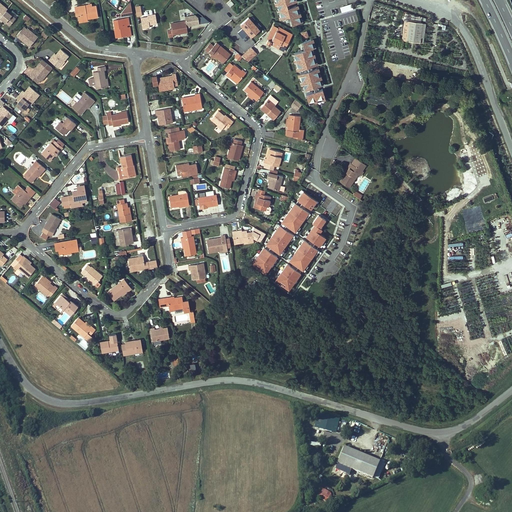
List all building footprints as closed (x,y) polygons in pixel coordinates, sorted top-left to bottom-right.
[(277,9),(289,5),(287,2),(286,0),(279,0),(275,2),(277,9)] [(133,14),(130,1),(121,12),(121,16),(133,14)] [(342,12),(353,8),(352,2),(340,6),(342,12)] [(301,11),(299,3),(289,5),(277,9),(280,17),(301,11)] [(78,15),(78,20),(87,18),(98,16),(96,5),(88,7),(86,7),(85,5),(74,7),(76,15),(78,15)] [(3,20),(10,25),(16,18),(6,10),(0,17),(0,19),(2,21),(3,20)] [(303,19),(301,11),(290,13),(293,22),(303,19)] [(195,13),(185,15),(188,27),(200,24),(198,16),(195,13)] [(141,17),(142,28),(150,27),(149,24),(157,23),(155,14),(147,15),(148,16),(141,17)] [(260,28),(249,15),(240,23),(251,36),(260,28)] [(126,27),(125,25),(127,25),(129,24),(128,17),(114,20),(115,28),(116,28),(118,36),(127,35),(127,36),(131,35),(130,27),(127,27),(126,27)] [(168,30),(169,36),(173,36),(173,34),(187,31),(186,20),(170,23),(172,29),(168,30)] [(401,27),(403,27),(408,28),(407,41),(419,42),(422,22),(404,20),(404,24),(402,23),(401,27)] [(278,26),(273,25),(267,37),(268,38),(267,41),(270,43),(271,42),(280,47),(280,48),(284,50),(293,33),(279,26),(278,26)] [(24,41),(30,46),(38,37),(27,28),(27,29),(24,32),(21,29),(16,35),(20,38),(21,36),(25,40),(24,41)] [(242,28),(238,32),(243,38),(248,34),(242,28)] [(316,45),(314,36),(303,39),(305,48),(313,46),(316,45)] [(211,54),(212,53),(218,57),(224,62),(230,54),(216,42),(214,45),(209,51),(208,52),(211,54)] [(205,49),(209,51),(214,45),(211,43),(205,49)] [(257,52),(251,46),(242,54),(249,61),(257,52)] [(294,61),(316,54),(313,46),(292,52),(294,61)] [(439,47),(435,46),(434,50),(431,49),(429,57),(433,58),(434,54),(438,55),(439,47)] [(49,60),(58,68),(69,55),(61,49),(56,54),(53,58),(52,57),(49,60)] [(297,69),(319,62),(316,54),(294,61),(297,69)] [(29,75),(35,80),(37,77),(40,80),(41,80),(52,66),(42,58),(35,68),(37,69),(33,73),(32,72),(29,75)] [(224,69),(228,72),(233,65),(230,62),(224,69)] [(234,64),(233,65),(228,72),(226,74),(230,77),(231,76),(238,82),(245,74),(241,70),(234,64)] [(93,71),(94,77),(96,84),(96,88),(107,86),(105,78),(104,70),(106,70),(105,65),(98,67),(98,71),(93,71)] [(74,76),(79,69),(76,66),(70,73),(74,76)] [(322,75),(319,66),(298,72),(300,81),(322,75)] [(157,78),(157,75),(151,76),(153,85),(158,84),(159,90),(170,88),(170,87),(174,86),(174,82),(177,81),(176,73),(172,73),(172,75),(157,78)] [(302,89),(324,83),(322,75),(300,81),(302,89)] [(264,92),(251,81),(244,89),(248,93),(247,94),(252,98),(253,97),(257,100),(264,92)] [(39,94),(30,86),(25,92),(24,93),(22,92),(19,95),(29,103),(31,100),(33,102),(39,94)] [(327,99),(323,86),(314,89),(317,101),(327,99)] [(317,101),(314,89),(306,91),(310,103),(317,101)] [(94,100),(85,92),(72,107),(81,114),(86,107),(91,102),(92,103),(94,100)] [(184,111),(188,110),(188,108),(192,107),(192,109),(202,107),(200,93),(195,94),(195,95),(196,97),(191,98),(190,96),(182,98),(184,111)] [(22,110),(29,103),(19,95),(16,98),(18,99),(19,100),(18,102),(16,105),(22,110)] [(271,95),(268,99),(275,104),(278,101),(271,95)] [(274,119),(281,111),(274,105),(275,104),(268,99),(261,106),(268,112),(267,113),(274,119)] [(295,99),(291,104),(297,109),(301,104),(295,99)] [(0,124),(2,126),(13,114),(3,106),(1,109),(2,110),(0,112),(0,124)] [(156,115),(158,115),(160,114),(161,124),(172,122),(170,108),(155,110),(156,115)] [(211,119),(218,125),(222,128),(225,125),(228,127),(233,121),(230,119),(229,120),(224,115),(218,110),(211,119)] [(111,114),(111,112),(107,112),(107,115),(109,122),(109,125),(113,124),(113,125),(121,124),(121,123),(129,121),(127,111),(119,112),(119,113),(111,114)] [(293,137),(297,138),(298,130),(300,115),(289,114),(289,118),(287,135),(293,136),(293,137)] [(55,127),(62,133),(68,127),(69,128),(70,129),(76,123),(67,116),(67,117),(63,121),(62,123),(61,121),(55,127)] [(166,133),(166,137),(168,136),(169,143),(170,150),(180,149),(178,139),(177,131),(166,133)] [(233,142),(231,141),(229,149),(227,157),(239,160),(241,152),(239,151),(241,144),(242,140),(234,138),(233,142)] [(53,144),(51,142),(42,153),(50,160),(54,155),(59,149),(60,150),(63,147),(55,141),(53,144)] [(202,151),(201,144),(196,145),(197,147),(193,148),(194,152),(202,151)] [(278,166),(281,156),(279,156),(280,151),(269,148),(268,153),(270,154),(269,158),(267,158),(265,157),(264,162),(278,166)] [(122,177),(134,175),(131,164),(133,164),(131,154),(120,156),(122,166),(120,166),(122,177)] [(365,164),(356,157),(353,162),(362,168),(365,164)] [(348,167),(349,167),(345,174),(340,181),(349,187),(358,173),(360,175),(363,171),(361,169),(352,163),(350,162),(348,167)] [(36,166),(33,163),(23,175),(31,182),(37,176),(41,170),(42,171),(45,168),(39,163),(36,166)] [(181,174),(182,176),(198,173),(196,163),(189,165),(180,166),(180,164),(176,164),(177,174),(181,174)] [(224,167),(220,185),(230,188),(232,180),(234,173),(235,174),(236,170),(224,167)] [(268,187),(279,190),(280,185),(282,176),(278,174),(271,173),(270,172),(269,177),(271,178),(269,183),(268,187)] [(25,190),(31,195),(35,191),(28,185),(25,190)] [(63,205),(70,204),(82,202),(87,201),(84,185),(77,186),(78,190),(80,190),(80,193),(78,194),(68,195),(69,196),(61,197),(62,205),(63,205)] [(25,190),(22,187),(12,199),(20,206),(23,203),(28,198),(29,199),(31,195),(25,190)] [(317,199),(304,189),(297,197),(311,207),(317,199)] [(356,190),(353,193),(360,198),(362,194),(356,190)] [(255,197),(257,197),(258,198),(257,202),(255,202),(254,207),(265,210),(266,205),(268,206),(271,196),(264,194),(258,192),(256,192),(255,197)] [(171,206),(179,205),(185,204),(185,206),(189,205),(187,193),(179,194),(169,196),(171,206)] [(217,194),(198,197),(200,208),(205,207),(205,206),(207,206),(218,204),(217,194)] [(54,197),(49,204),(55,209),(60,202),(54,197)] [(117,199),(119,215),(129,214),(128,207),(127,202),(124,202),(124,198),(117,199)] [(486,213),(491,212),(492,215),(497,214),(494,200),(483,203),(486,213)] [(309,210),(295,201),(281,221),(295,230),(309,210)] [(326,218),(318,212),(312,221),(315,222),(306,235),(320,245),(326,236),(320,231),(323,228),(320,226),(326,218)] [(60,218),(51,213),(42,231),(51,236),(60,218)] [(293,233),(279,223),(265,243),(280,253),(293,233)] [(131,227),(118,229),(121,244),(133,242),(131,227)] [(260,241),(266,233),(254,227),(252,231),(253,237),(260,241)] [(234,243),(244,242),(248,241),(248,239),(253,238),(252,231),(247,232),(247,230),(242,231),(238,231),(237,230),(232,231),(234,243)] [(96,231),(90,233),(92,242),(98,240),(96,231)] [(181,241),(182,241),(183,241),(184,247),(185,255),(196,253),(194,244),(194,239),(193,235),(181,237),(181,241)] [(221,235),(221,237),(206,239),(208,252),(219,250),(219,252),(228,250),(225,235),(221,235)] [(318,247),(304,238),(289,259),(303,269),(318,247)] [(77,239),(54,243),(55,250),(58,249),(58,253),(63,253),(63,254),(71,253),(71,251),(79,250),(77,239)] [(451,257),(455,270),(491,260),(489,253),(479,255),(477,249),(472,251),(470,245),(461,248),(459,242),(452,244),(455,256),(451,257)] [(278,255),(264,245),(254,260),(268,270),(278,255)] [(18,268),(28,276),(35,268),(30,264),(25,259),(26,258),(23,255),(16,264),(19,266),(18,268)] [(145,266),(145,268),(146,270),(149,269),(149,268),(154,267),(153,265),(157,265),(156,259),(144,262),(143,256),(128,258),(130,271),(139,269),(139,267),(145,266)] [(301,271),(287,261),(275,279),(289,288),(301,271)] [(189,270),(191,269),(193,269),(194,279),(197,279),(205,277),(206,277),(203,262),(188,265),(189,270)] [(102,275),(92,266),(91,267),(87,264),(81,271),(88,277),(89,278),(88,279),(95,284),(102,275)] [(12,274),(7,281),(11,284),(16,277),(12,274)] [(53,286),(50,283),(45,279),(46,278),(42,275),(35,285),(37,287),(47,296),(49,294),(48,293),(50,290),(53,293),(57,288),(54,285),(53,286)] [(131,288),(124,279),(107,292),(114,300),(121,294),(126,290),(127,291),(131,288)] [(55,302),(71,315),(78,306),(70,300),(69,301),(61,294),(55,302)] [(169,305),(169,309),(174,308),(184,307),(183,301),(182,296),(174,297),(168,299),(167,297),(158,299),(160,307),(169,305)] [(88,332),(90,335),(95,329),(92,326),(90,329),(84,323),(85,322),(78,317),(71,325),(84,336),(88,332)] [(52,321),(59,328),(61,325),(54,319),(52,321)] [(167,327),(163,328),(160,328),(155,329),(154,328),(150,328),(152,340),(161,339),(169,338),(167,327)] [(122,344),(123,355),(127,354),(127,352),(142,350),(141,339),(125,342),(126,344),(122,344)] [(100,342),(102,352),(118,349),(117,340),(110,342),(108,342),(108,340),(100,342)] [(319,411),(315,427),(336,432),(340,416),(319,411)] [(380,462),(344,447),(335,469),(349,475),(351,469),(373,478),(380,462)] [(322,487),(317,496),(327,501),(332,492),(322,487)]
